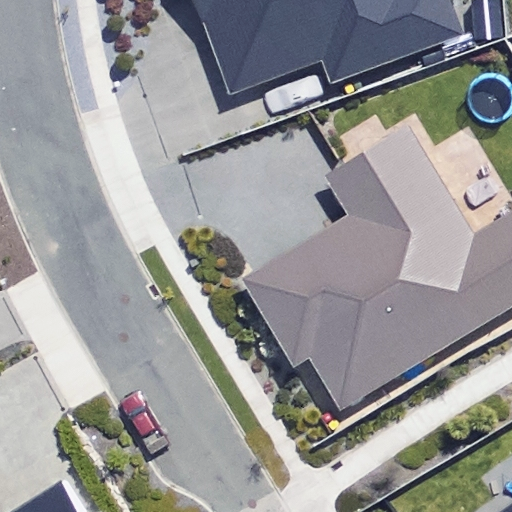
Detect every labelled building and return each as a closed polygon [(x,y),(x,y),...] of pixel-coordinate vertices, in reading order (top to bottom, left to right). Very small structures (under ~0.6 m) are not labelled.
[(200,0),(236,93),(319,62),(326,82),(457,33),(444,0),(200,0)] [(380,82),(335,104),(354,141),(398,119),(380,82)] [(410,122),(321,171),(349,220),(247,276),(295,363),(307,357),(336,410),(511,313),(511,201),(468,226),(410,122)] [(86,511),(71,487),(29,511),(86,511)] [(511,511),(511,494),(486,511),(511,511)]
